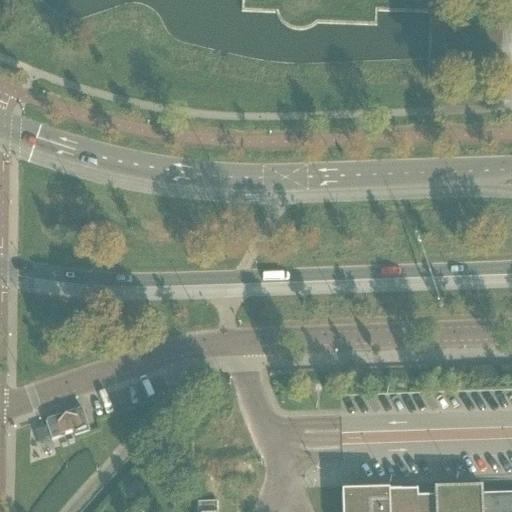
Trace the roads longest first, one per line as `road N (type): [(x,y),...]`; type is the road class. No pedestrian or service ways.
road 1 (secondary): [(511,166),(203,181),(118,169),(0,132)]
road 2 (secondary): [(0,268),(124,284),(511,273)]
road 3 (unclassified): [(229,343),(511,332)]
road 4 (unclassified): [(0,411),(168,352),(229,343)]
road 5 (unclassified): [(269,511),(281,460),(229,343)]
